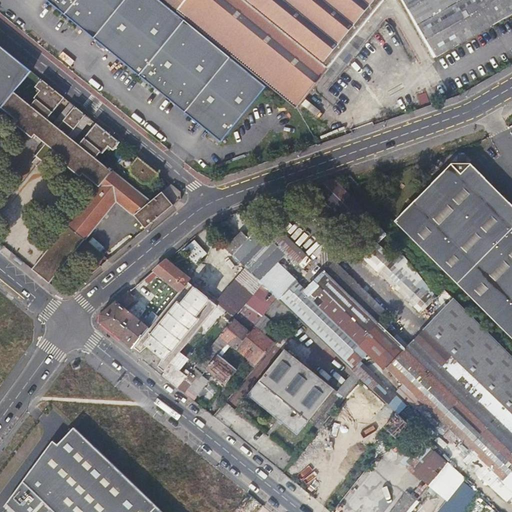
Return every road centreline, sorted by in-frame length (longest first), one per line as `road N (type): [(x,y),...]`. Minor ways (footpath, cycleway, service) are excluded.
road 1 (secondary): [(212,200),(460,115),(511,84)]
road 2 (secondary): [(301,511),(69,323)]
road 3 (residential): [(212,200),(0,29)]
road 4 (secondary): [(69,323),(212,200)]
